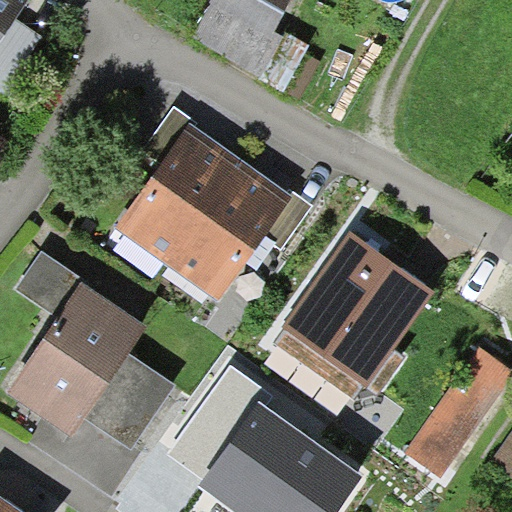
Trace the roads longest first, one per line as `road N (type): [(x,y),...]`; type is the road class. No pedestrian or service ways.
road 1 (residential): [(124,38),(511,237)]
road 2 (residential): [(0,209),(124,38)]
